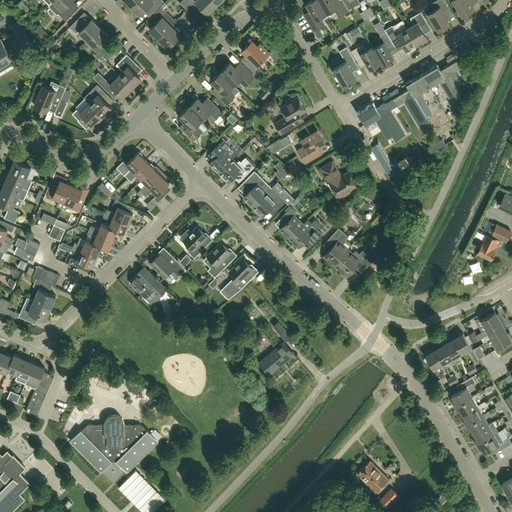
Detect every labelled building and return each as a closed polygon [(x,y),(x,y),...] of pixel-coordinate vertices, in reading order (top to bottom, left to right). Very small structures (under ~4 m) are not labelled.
[(72,0),(53,0),(62,9),(63,9),(64,11),(60,15),(66,20),(75,11),(70,5),(74,1),(72,0)] [(153,11),(163,1),(162,0),(136,0),(131,5),(140,14),(148,6),(153,11)] [(218,3),(214,0),(186,0),(194,8),(198,4),(208,13),(218,3)] [(319,17),(327,13),(319,0),(311,0),(306,3),(310,10),(304,14),(314,30),(324,24),(319,17)] [(348,10),(342,0),(319,0),(327,13),(334,9),(338,16),(348,10)] [(358,0),(342,0),(348,10),(360,3),(358,0)] [(438,30),(450,23),(443,12),(450,8),(444,0),(436,0),(430,4),(433,10),(428,13),(438,30)] [(477,1),(476,0),(452,0),(462,16),(474,9),(471,5),(477,1)] [(176,21),(172,17),(161,6),(152,15),(157,21),(149,29),(158,38),(172,25),(176,21)] [(414,24),(407,28),(417,43),(427,37),(420,26),(427,22),(421,11),(410,18),(414,24)] [(87,40),(100,27),(92,19),(87,24),(84,22),(83,23),(78,18),(70,27),(75,32),(77,29),(79,31),(79,32),(87,40)] [(181,34),(172,25),(158,38),(167,48),(176,39),(181,45),(191,36),(185,30),(181,34)] [(417,43),(407,28),(398,34),(392,25),(385,30),(386,32),(393,44),(398,41),(399,43),(403,43),(406,49),(417,43)] [(111,44),(106,39),(109,36),(100,27),(87,40),(86,41),(95,50),(93,53),(98,58),(111,44)] [(8,36),(15,46),(23,41),(16,31),(8,36)] [(393,44),(386,32),(380,36),(383,41),(373,48),(381,62),(382,64),(393,57),(387,47),(393,44)] [(0,72),(16,63),(2,40),(0,40),(0,72)] [(263,63),(263,61),(262,60),(269,53),(260,43),(257,46),(252,40),(242,50),(249,57),(244,63),(253,72),(263,63)] [(381,62),(373,48),(372,46),(366,49),(363,44),(351,51),(358,62),(364,59),(370,69),(381,62)] [(344,87),(357,79),(350,68),(357,64),(347,47),(339,51),(346,61),(333,69),(344,87)] [(124,70),(119,75),(132,87),(141,78),(132,69),(137,64),(127,54),(117,64),(124,70)] [(432,67),(421,74),(429,86),(439,81),(449,98),(455,95),(458,100),(468,94),(454,72),(461,67),(454,55),(446,59),(449,64),(440,69),(437,64),(432,67)] [(254,76),(244,66),(239,62),(235,67),(230,62),(221,71),(234,85),(239,80),(245,86),(254,76)] [(240,90),(234,85),(221,71),(211,81),(216,86),(212,90),(226,105),(235,95),(240,90)] [(132,87),(119,75),(115,79),(112,76),(107,81),(98,72),(93,77),(106,89),(111,84),(123,97),(132,87)] [(420,92),(429,86),(421,74),(406,83),(409,88),(400,93),(397,89),(390,93),(397,105),(404,101),(419,126),(429,121),(426,116),(432,112),(420,92)] [(59,103),(61,99),(66,88),(51,81),(48,87),(43,85),(40,92),(38,92),(36,97),(37,98),(34,105),(47,111),(51,102),(53,101),(59,103)] [(98,94),(89,103),(103,117),(112,107),(103,98),(107,94),(97,84),(92,89),(98,94)] [(390,110),(397,105),(390,93),(382,98),(385,102),(376,107),(373,102),(357,112),(358,112),(365,125),(375,119),(387,139),(393,136),(395,141),(405,135),(390,110)] [(222,112),(211,102),(207,97),(202,102),(197,97),(188,107),(202,120),(206,115),(212,121),(222,112)] [(281,133),(286,130),(303,120),(300,114),(306,110),(298,97),(281,108),(286,117),(275,123),(281,133)] [(61,99),(59,103),(54,114),(61,117),(67,102),(61,99)] [(103,117),(89,103),(80,111),(77,108),(72,113),(78,120),(83,115),(94,126),(103,117)] [(210,128),(202,120),(188,107),(179,116),(184,121),(179,126),(193,140),(198,135),(202,135),(210,128)] [(230,118),(237,124),(241,119),(234,113),(230,118)] [(315,149),(325,143),(318,131),(302,140),(305,146),(298,150),(305,163),(318,155),(315,149)] [(223,139),(214,149),(209,154),(213,159),(208,164),(214,170),(215,168),(219,172),(233,158),(228,154),(233,149),(223,139)] [(390,178),(395,175),(376,144),(371,147),(390,178)] [(128,178),(146,160),(138,152),(126,164),(131,168),(124,175),(128,178)] [(237,163),(233,158),(219,172),(228,181),(237,172),(243,178),(256,165),(247,156),(241,162),(239,160),(237,163)] [(15,159),(10,170),(26,178),(31,167),(37,169),(39,164),(28,159),(26,164),(15,159)] [(142,179),(154,167),(146,160),(128,178),(131,181),(137,175),(142,179)] [(294,161),(287,167),(294,175),(301,169),(294,161)] [(332,161),(318,170),(322,176),(325,174),(330,182),(330,183),(334,190),(331,191),(335,197),(337,196),(338,197),(357,186),(349,171),(341,176),(332,161)] [(140,196),(163,173),(158,168),(156,170),(154,167),(142,179),(146,184),(137,193),(140,196)] [(32,180),(26,178),(10,170),(5,180),(28,190),(32,180)] [(252,188),(244,197),(253,206),(267,192),(272,187),(266,182),(257,173),(256,172),(246,182),(247,183),(252,188)] [(169,183),(166,180),(169,178),(163,173),(140,196),(143,193),(146,197),(152,190),(157,195),(153,198),(158,203),(166,194),(162,190),(169,183)] [(52,184),(46,197),(52,200),(53,197),(62,200),(59,206),(61,207),(71,184),(60,179),(57,187),(52,184)] [(23,200),(28,190),(5,180),(1,190),(23,200)] [(104,194),(109,196),(113,193),(102,182),(97,187),(104,194)] [(71,184),(61,207),(66,209),(68,203),(75,206),(73,209),(79,212),(85,199),(79,196),(82,189),(71,184)] [(267,192),(253,206),(262,215),(271,206),(276,211),(286,202),(272,187),(267,192)] [(20,205),(23,200),(1,190),(0,192),(0,202),(9,207),(7,212),(18,217),(20,211),(13,208),(14,205),(17,207),(20,205)] [(115,191),(113,193),(109,196),(115,199),(118,200),(121,197),(115,191)] [(511,196),(508,194),(502,206),(511,210),(511,196)] [(126,204),(118,200),(115,199),(113,205),(117,207),(115,212),(107,209),(105,213),(129,223),(133,213),(124,209),(126,204)] [(287,221),(280,228),(289,237),(303,224),(294,215),(296,212),(293,209),(296,205),(292,201),(288,205),(289,206),(285,210),(287,211),(286,212),(282,216),(287,221)] [(15,223),(18,217),(7,212),(4,218),(15,223)] [(129,223),(105,213),(103,217),(111,221),(109,226),(117,230),(124,233),(129,223)] [(303,224),(289,237),(299,246),(303,242),(307,246),(306,248),(307,248),(312,243),(322,233),(317,228),(321,224),(315,219),(312,223),(308,219),(303,224)] [(54,225),(59,227),(65,229),(71,227),(56,220),(54,225)] [(5,235),(8,230),(12,232),(15,226),(4,221),(1,227),(0,226),(0,238),(11,243),(13,239),(5,235)] [(113,240),(117,230),(109,226),(102,223),(99,229),(91,225),(89,230),(113,240)] [(482,243),(478,253),(491,259),(497,247),(500,240),(498,239),(498,237),(506,241),(511,231),(497,224),(491,236),(487,234),(483,244),(482,243)] [(49,236),(54,238),(58,231),(59,227),(54,225),(49,236)] [(202,240),(206,236),(197,227),(191,233),(188,229),(181,237),(184,240),(183,240),(190,248),(187,251),(194,258),(207,245),(202,240)] [(334,264),(352,244),(346,239),(349,236),(339,227),(329,238),(335,243),(324,256),(334,264)] [(113,240),(89,230),(87,234),(95,237),(93,243),(101,247),(103,248),(108,250),(113,240)] [(60,241),(64,233),(58,231),(54,238),(60,241)] [(11,243),(0,238),(0,246),(1,244),(10,247),(11,243)] [(29,239),(27,244),(38,249),(40,244),(29,239)] [(101,252),(103,248),(101,247),(93,243),(86,240),(83,246),(75,242),(73,246),(97,257),(99,251),(101,252)] [(215,278),(231,261),(226,256),(230,251),(221,242),(207,256),(214,263),(207,270),(215,278)] [(36,254),(38,249),(27,244),(25,249),(36,254)] [(353,253),(348,249),(352,244),(334,264),(347,276),(359,263),(365,269),(379,254),(368,244),(360,253),(356,250),(353,253)] [(92,267),(97,257),(73,246),(71,250),(79,254),(77,260),(72,258),(70,264),(85,270),(87,264),(92,267)] [(33,261),(36,254),(25,249),(21,257),(28,260),(29,259),(33,261)] [(179,276),(186,269),(172,256),(167,261),(160,254),(151,263),(164,277),(171,269),(179,276)] [(242,288),(253,277),(248,272),(252,268),(243,258),(229,272),(236,279),(229,286),(236,293),(242,288)] [(33,276),(38,279),(43,268),(38,266),(33,276)] [(166,289),(151,274),(143,267),(136,274),(137,277),(131,283),(145,296),(152,289),(159,296),(166,289)] [(44,281),(49,270),(43,268),(38,279),(44,281)] [(49,284),(54,273),(49,270),(44,281),(49,284)] [(60,275),(54,273),(49,284),(55,286),(60,275)] [(217,284),(218,279),(216,277),(209,284),(210,285),(205,289),(211,294),(215,290),(213,288),(217,284)] [(39,288),(34,300),(51,308),(56,296),(45,291),(49,284),(36,278),(33,286),(39,288)] [(0,311),(5,313),(10,301),(1,298),(0,300),(0,311)] [(46,319),(51,308),(34,300),(29,312),(23,309),(20,316),(32,321),(35,315),(46,319)] [(486,329),(502,319),(498,313),(496,314),(495,311),(481,319),(486,329)] [(506,326),(502,319),(486,329),(487,329),(483,332),(485,336),(489,333),(492,338),(506,330),(504,328),(506,326)] [(278,321),(273,326),(286,341),(292,337),(278,321)] [(511,344),(511,336),(509,331),(507,332),(506,330),(492,338),(497,348),(495,349),(498,353),(511,344)] [(459,332),(452,336),(462,352),(471,347),(463,333),(460,334),(459,332)] [(462,352),(452,336),(445,340),(447,342),(444,344),(452,358),(462,352)] [(269,374),(294,354),(284,342),(259,362),(269,374)] [(452,358),(444,344),(442,345),(441,343),(434,347),(443,363),(452,358)] [(443,363),(434,347),(427,351),(428,353),(425,355),(433,369),(443,363)] [(13,357),(3,352),(0,360),(0,369),(7,373),(8,370),(13,357)] [(18,374),(25,358),(14,354),(13,357),(8,370),(18,374)] [(25,384),(35,363),(25,358),(18,374),(24,377),(23,380),(23,383),(25,384)] [(45,367),(35,363),(25,384),(35,388),(37,384),(40,378),(51,383),(53,377),(50,376),(51,374),(43,371),(45,367)] [(453,402),(455,406),(472,396),(467,387),(475,381),(472,376),(457,385),(460,390),(451,395),(455,401),(453,402)] [(49,388),(51,383),(40,378),(37,384),(49,388)] [(46,394),(49,388),(37,384),(35,388),(35,389),(46,394)] [(46,394),(35,389),(33,395),(44,399),(46,394)] [(44,399),(33,395),(30,400),(41,405),(44,399)] [(478,405),(472,396),(455,406),(457,410),(459,409),(462,414),(478,405)] [(41,405),(30,400),(28,406),(39,411),(41,405)] [(508,413),(503,403),(496,407),(498,411),(502,409),(505,414),(508,413)] [(466,425),(483,415),(478,405),(462,414),(465,420),(463,421),(466,425)] [(39,411),(28,406),(25,411),(36,416),(39,411)] [(146,430),(141,424),(124,424),(124,422),(124,421),(123,419),(122,418),(120,416),(118,415),(116,415),(114,414),(112,415),(110,415),(108,416),(107,418),(106,419),(105,421),(104,422),(104,424),(88,424),(82,430),(81,429),(70,440),(102,471),(103,470),(114,481),(126,470),(127,471),(158,440),(147,429),(146,430)] [(488,424),(484,416),(483,415),(466,425),(468,429),(470,428),(473,433),(488,424)] [(477,443),(498,431),(493,422),(488,424),(473,433),(476,438),(474,439),(477,443)] [(498,431),(477,443),(479,448),(481,446),(484,452),(491,448),(494,453),(511,443),(508,438),(502,441),(497,432),(498,431)] [(13,455),(12,456),(7,451),(2,456),(0,453),(0,511),(10,511),(24,498),(19,493),(29,483),(19,473),(25,467),(13,455)] [(376,492),(389,479),(370,460),(357,473),(376,492)] [(152,511),(165,499),(136,470),(118,487),(143,511),(152,511)] [(511,477),(502,484),(508,494),(511,491),(511,477)] [(399,495),(391,488),(379,500),(386,508),(391,503),(394,506),(399,501),(396,498),(399,495)] [(440,506),(447,498),(443,494),(435,501),(440,506)] [(60,508),(64,511),(72,503),(68,499),(60,508)]
